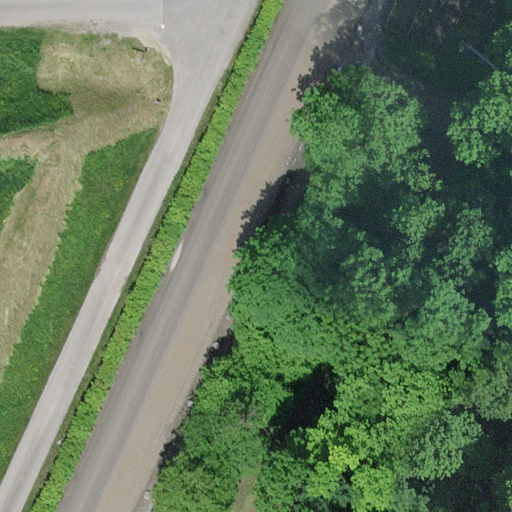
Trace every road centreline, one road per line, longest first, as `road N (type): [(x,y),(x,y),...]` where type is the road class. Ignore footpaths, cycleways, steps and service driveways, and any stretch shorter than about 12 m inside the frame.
road 1 (residential): [(5,511),(234,9)]
road 2 (residential): [(0,10),(234,9)]
